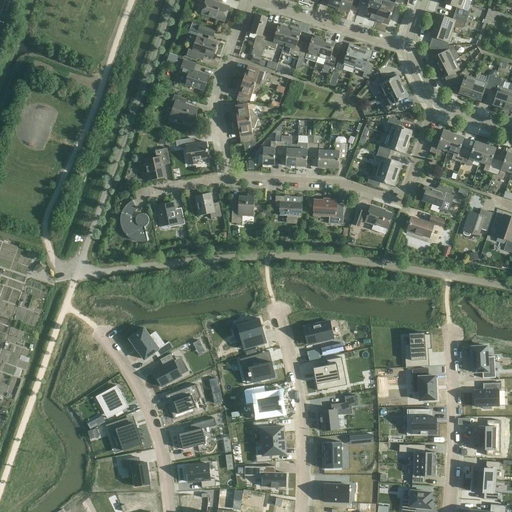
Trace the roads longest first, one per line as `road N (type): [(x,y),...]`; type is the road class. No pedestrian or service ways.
road 1 (residential): [(511,287),(309,256),(77,272)]
road 2 (residential): [(230,177),(333,182),(401,199),(437,103)]
road 3 (residential): [(300,511),(306,475),(278,312)]
road 4 (residential): [(171,511),(151,418),(103,334)]
road 5 (residential): [(230,177),(217,106),(249,0)]
road 6 (residential): [(449,511),(449,335)]
road 7 (residential): [(408,48),(257,0)]
